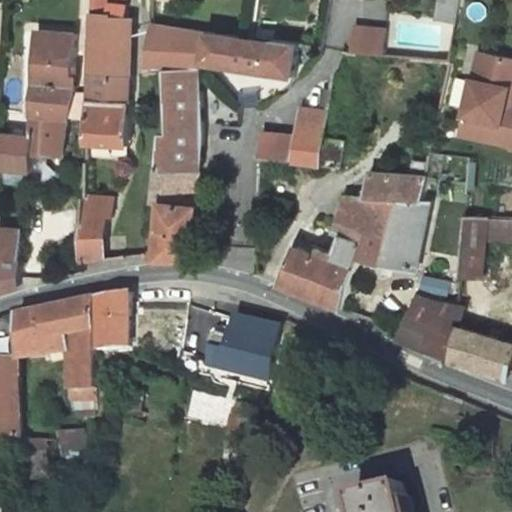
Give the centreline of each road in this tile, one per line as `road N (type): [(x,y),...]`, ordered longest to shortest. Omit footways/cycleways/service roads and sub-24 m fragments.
road 1 (unclassified): [(0,307),(153,276),(276,296),(511,398)]
road 2 (unknown): [(343,511),(355,480),(418,466),(445,470),(458,511)]
